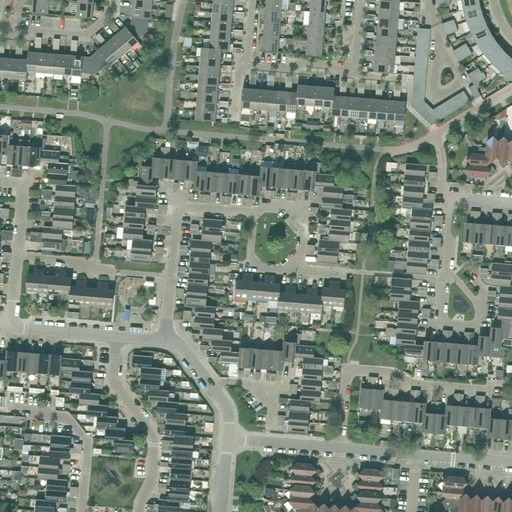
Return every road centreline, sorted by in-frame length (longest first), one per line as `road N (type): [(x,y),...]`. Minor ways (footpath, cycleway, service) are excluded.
road 1 (residential): [(339,449),(347,368),(496,391)]
road 2 (residential): [(165,340),(178,219),(187,209),(252,214)]
road 3 (residential): [(138,511),(154,437),(113,387),(116,336)]
road 4 (residential): [(339,449),(511,462)]
road 5 (residential): [(15,410),(65,416),(86,438),(81,511)]
road 6 (residential): [(0,33),(83,35),(110,14),(111,0)]
road 7 (residential): [(165,340),(179,344),(227,408),(228,439)]
